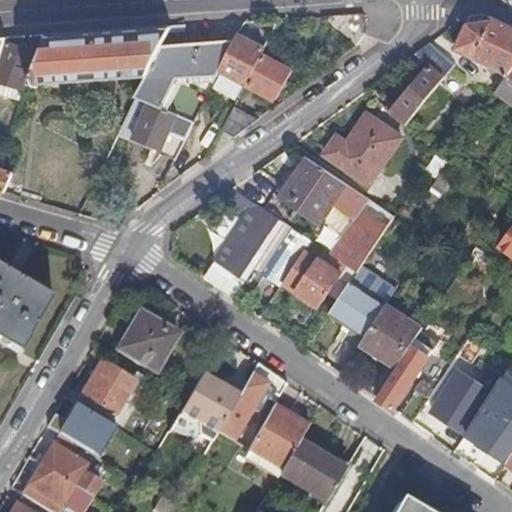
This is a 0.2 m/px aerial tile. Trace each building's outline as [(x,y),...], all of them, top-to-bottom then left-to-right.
[(364,9),(331,12),(328,17),(362,42),(373,33),(364,9)] [(458,49),(510,73),(511,74),(511,72),(511,26),(508,24),(486,14),(473,15),(458,49)] [(145,76),(161,45),(171,24),(120,28),(48,33),(30,85),(145,76)] [(261,52),(264,47),(239,34),(235,40),(213,83),(239,96),(246,83),(261,52)] [(136,95),(148,101),(194,120),(213,83),(235,40),(161,45),(145,76),(136,95)] [(0,81),(24,87),(38,49),(5,41),(0,58),(0,81)] [(426,60),(432,65),(392,113),(407,126),(424,106),(457,64),(438,47),(433,42),(421,55),(426,60)] [(246,83),(276,98),(292,68),(261,52),(246,83)] [(510,73),(498,91),(511,100),(511,72),(511,74),(510,73)] [(0,94),(20,100),(24,87),(0,81),(0,94)] [(148,101),(134,137),(162,149),(170,131),(185,138),(194,120),(148,101)] [(259,118),(234,105),(222,129),(235,136),(259,118)] [(370,113),(352,140),(385,163),(403,136),(370,113)] [(385,163),(352,140),(350,142),(339,135),(328,153),(372,183),(385,163)] [(286,192),(325,218),(349,182),(310,156),(286,192)] [(0,190),(4,192),(13,172),(2,168),(4,160),(0,158),(0,190)] [(453,178),(445,173),(422,206),(431,212),(453,178)] [(349,182),(325,218),(348,234),(373,198),(349,182)] [(219,259),(249,280),(287,222),(258,201),(237,187),(227,194),(252,211),(219,259)] [(373,198),(348,234),(334,254),(350,264),(360,272),(398,215),(373,198)] [(443,220),(430,242),(438,248),(447,234),(456,239),(461,232),(443,220)] [(322,307),(350,264),(334,254),(287,222),(249,280),(258,286),(266,274),(283,286),(286,282),(322,307)] [(511,230),(501,245),(511,253),(511,230)] [(479,245),(472,256),(490,268),(497,257),(479,245)] [(249,280),(219,259),(206,278),(236,298),(249,280)] [(0,386),(30,336),(28,335),(51,296),(0,266),(0,386)] [(365,269),(359,282),(393,299),(399,287),(365,269)] [(355,280),(333,314),(368,338),(390,304),(355,280)] [(425,328),(426,327),(390,304),(368,338),(364,344),(400,367),(425,328)] [(177,333),(138,310),(115,350),(155,373),(177,333)] [(443,340),(425,328),(400,367),(380,397),(398,409),(443,340)] [(474,333),(463,351),(475,359),(487,341),(474,333)] [(115,416),(136,381),(106,363),(99,375),(94,372),(81,395),(115,416)] [(263,389),(277,397),(285,384),(270,374),(257,365),(239,396),(218,432),(237,443),(239,439),(235,436),(263,389)] [(437,411),(469,432),(495,393),(462,371),(454,385),(446,397),(437,411)] [(218,432),(239,396),(202,373),(179,412),(197,423),(197,432),(198,435),(211,443),(218,432)] [(437,391),(446,397),(454,385),(444,379),(437,391)] [(416,423),(432,398),(421,391),(405,416),(416,423)] [(511,403),(495,393),(469,432),(502,454),(511,438),(511,403)] [(109,426),(75,405),(61,427),(95,449),(109,426)] [(308,425),(273,405),(247,450),(282,470),(298,443),(308,425)] [(52,443),(38,464),(91,497),(100,482),(82,471),(91,455),(58,435),(53,443),(52,443)] [(282,470),(277,477),(311,497),(332,463),(298,443),(282,470)] [(311,497),(323,504),(344,470),(332,463),(311,497)] [(49,511),(82,511),(91,497),(38,464),(21,494),(49,511)] [(170,511),(173,507),(159,498),(151,511),(170,511)] [(30,511),(15,503),(9,511),(30,511)]
